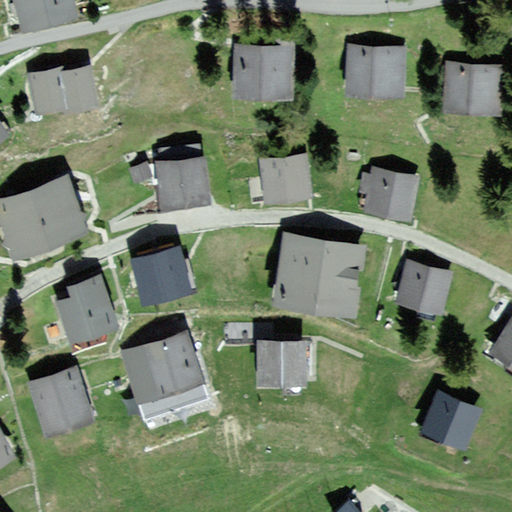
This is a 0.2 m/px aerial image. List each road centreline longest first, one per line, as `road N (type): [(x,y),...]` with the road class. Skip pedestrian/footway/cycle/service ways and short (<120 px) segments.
road 1 (residential): [(511,282),(416,236),(355,220),(274,213),(129,236),(0,305)]
road 2 (residential): [(194,0),(0,48)]
road 3 (residential): [(418,0),(268,0)]
